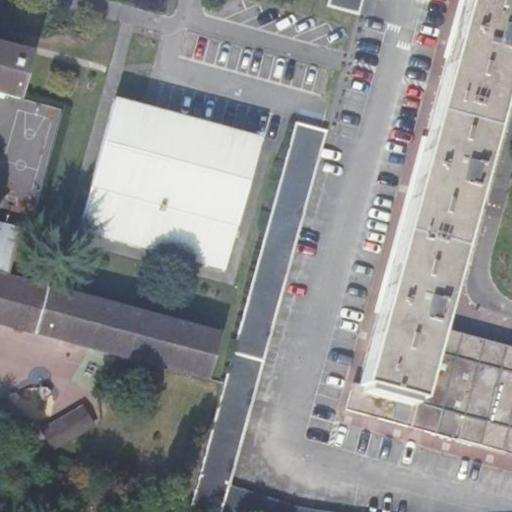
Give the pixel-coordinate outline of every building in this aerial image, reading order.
[(360,0),(327,0),(325,7),(356,15),(360,0)] [(416,401),(437,326),(484,154),(496,110),(506,73),(511,50),(511,0),(462,0),(447,59),(438,93),(426,137),(358,385),(416,401)] [(0,48),(0,94),(17,100),(29,56),(0,48)] [(144,108),(114,100),(78,231),(223,270),(259,139),(144,108)] [(287,147),(271,205),(238,327),(197,476),(228,486),(324,132),(294,124),(287,147)] [(0,276),(0,323),(207,380),(219,336),(0,276)] [(461,333),(437,326),(416,401),(358,385),(352,383),(345,409),(511,455),(511,346),(481,338),(461,333)] [(86,402),(41,426),(53,448),(97,425),(86,402)] [(228,486),(197,476),(188,506),(206,511),(320,511),(310,510),(296,507),(228,486)] [(163,511),(171,511),(175,502),(160,498),(156,510),(163,511)]
